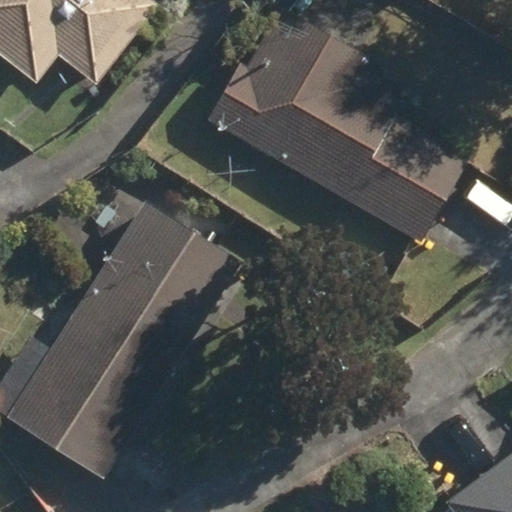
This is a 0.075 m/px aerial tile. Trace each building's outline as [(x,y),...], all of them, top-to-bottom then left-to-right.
[(60,57),(97,87),(161,9),(150,0),(0,0),(0,57),(37,86),(60,57)] [(337,0),(335,10),(346,21),(361,16),(365,2),(363,0),(337,0)] [(211,123),(423,241),(470,158),(397,118),(403,106),(370,88),(382,67),(283,12),(249,73),(242,69),(211,123)] [(69,458),(105,481),(240,268),(146,208),(12,420),(56,447),(44,467),(58,476),(69,458)] [(511,511),(511,458),(447,506),(451,511),(511,511)]
